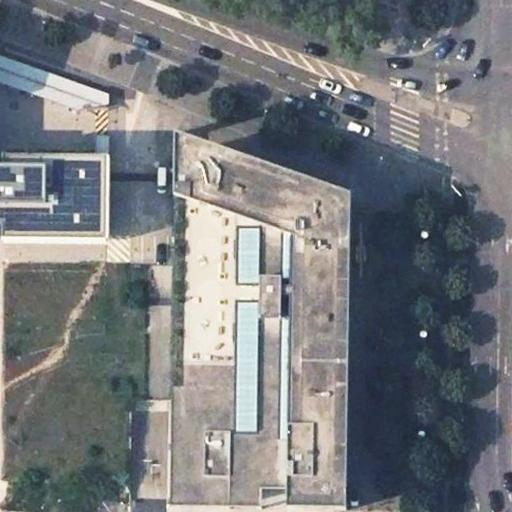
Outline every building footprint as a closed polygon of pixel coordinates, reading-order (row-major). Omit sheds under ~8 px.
[(176,156),(175,188),(213,147),(176,134),(176,156)] [(349,196),(213,147),(175,188),(174,266),(170,508),(346,510),(349,196)] [(0,240),(104,243),(105,160),(0,158),(0,240)] [(0,261),(0,324),(45,324),(45,261),(0,261)] [(99,325),(99,262),(53,262),(53,325),(99,325)]
